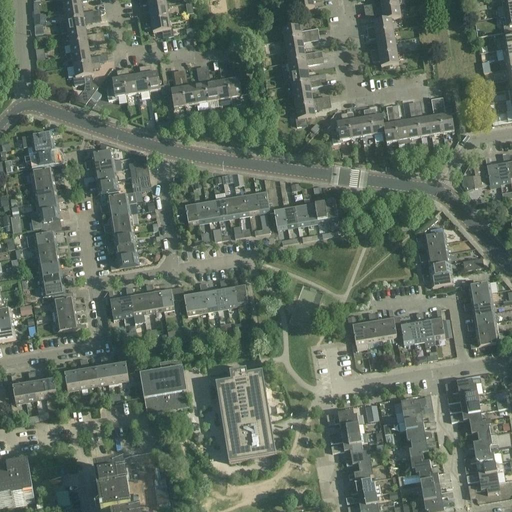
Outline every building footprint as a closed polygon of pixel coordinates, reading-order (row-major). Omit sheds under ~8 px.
[(64,9),(62,10),(62,12),(64,12),(82,9),(81,4),(89,2),(88,0),(66,0),(62,1),(64,9)] [(151,0),(148,1),(140,2),(141,8),(149,6),(150,12),(167,9),(169,9),(169,6),(167,7),(165,0),(151,0)] [(297,10),(295,11),(295,13),(297,13),(315,10),(314,4),(322,3),(321,0),(304,0),(296,2),(297,10)] [(379,0),(380,4),(373,6),(374,13),(381,11),(399,8),(397,0),(379,0)] [(472,3),(474,13),(487,11),(486,7),(480,8),(479,2),(472,3)] [(511,6),(504,8),(497,9),(499,19),(506,18),(511,16),(511,6)] [(381,11),(374,13),(375,17),(382,16),(383,21),(383,22),(391,21),(393,21),(401,19),(403,19),(403,16),(401,17),(399,8),(381,11)] [(90,13),(83,15),(82,9),(64,12),(66,23),(91,19),(90,13)] [(143,20),(139,20),(139,25),(169,20),(168,11),(170,11),(169,9),(167,9),(150,12),(150,17),(143,19),(143,20)] [(46,16),(34,17),(35,26),(47,26),(46,16)] [(62,36),(68,35),(85,32),(85,26),(92,25),(91,19),(66,23),(60,24),(62,36)] [(172,29),(170,29),(169,20),(139,25),(140,30),(144,29),(144,30),(152,29),(153,35),(162,33),(163,40),(174,39),(172,29)] [(374,29),(366,30),(367,36),(375,34),(393,31),(391,23),(394,23),(393,21),(391,21),(383,22),(383,21),(373,23),(374,29)] [(283,31),(280,31),(281,34),(283,33),(285,42),(302,39),(310,38),(309,32),(301,34),(300,28),(283,31)] [(375,34),(367,36),(368,41),(376,40),(377,46),(395,43),(397,42),(396,40),(394,40),(393,31),(375,34)] [(68,35),(65,35),(66,37),(68,37),(70,46),(87,43),(95,42),(94,36),(86,37),(85,32),(68,35)] [(286,51),(284,52),(284,54),(286,54),(304,51),(303,45),(311,44),(310,38),(302,39),(285,42),(286,51)] [(511,38),(501,40),(503,51),(511,49),(511,38)] [(71,55),(69,55),(69,58),(89,54),(88,49),(96,47),(95,42),(87,43),(70,46),(71,55)] [(378,51),(370,53),(371,58),(379,57),(396,54),(395,45),(397,45),(397,42),(395,43),(377,46),(378,51)] [(504,61),(511,59),(511,49),(503,51),(504,61)] [(286,54),(284,54),(284,57),(287,56),(288,65),(314,61),(313,55),(305,56),(304,51),(286,54)] [(89,54),(69,58),(70,60),(72,60),(73,68),(91,66),(99,64),(98,58),(90,60),(89,54)] [(379,57),(371,58),(372,64),(380,63),(381,68),(392,67),(392,70),(399,69),(398,65),(401,65),(400,63),(398,63),(396,54),(379,57)] [(288,65),(290,76),(308,73),(307,67),(315,66),(314,61),(288,65)] [(75,77),(72,78),(74,87),(85,86),(84,78),(93,77),(92,71),(99,70),(99,64),(91,66),(73,68),(75,77)] [(140,77),(135,78),(139,98),(141,98),(141,95),(149,94),(145,68),(139,70),(140,77)] [(158,74),(152,75),(151,68),(145,68),(149,94),(161,92),(161,96),(165,95),(164,87),(160,88),(158,74)] [(128,71),(123,72),(127,98),(136,96),(136,99),(139,98),(135,78),(129,79),(128,71)] [(115,102),(115,100),(127,98),(123,72),(117,73),(118,81),(112,82),(114,92),(107,93),(108,103),(115,102)] [(290,76),(288,77),(288,79),(291,79),(292,87),(310,84),(318,83),(317,77),(309,79),(308,73),(290,76)] [(222,83),(217,84),(219,102),(220,105),(220,108),(232,106),(227,74),(221,75),(222,83)] [(239,80),(233,81),(232,74),(227,74),(232,106),(232,107),(241,105),(240,99),(242,98),(242,97),(250,96),(247,81),(239,82),(239,80)] [(210,77),(204,78),(209,104),(217,103),(217,105),(220,105),(219,102),(217,84),(211,85),(210,77)] [(200,87),(194,88),(197,106),(197,108),(200,108),(200,105),(209,104),(204,78),(198,79),(200,87)] [(52,88),(46,80),(40,84),(46,92),(52,88)] [(187,81),(181,82),(183,90),(186,108),(195,106),(195,109),(197,108),(197,106),(194,88),(188,89),(187,81)] [(177,91),(171,92),(174,110),(174,112),(177,112),(176,109),(186,108),(183,90),(181,82),(176,83),(177,91)] [(294,96),(291,97),(292,99),(294,99),(312,96),(311,90),(319,89),(318,83),(310,84),(292,87),(294,96)] [(86,107),(92,98),(84,92),(76,103),(86,107)] [(73,103),(76,99),(70,95),(67,99),(73,103)] [(294,99),(292,99),(292,102),(294,101),(296,110),(321,106),(320,100),(313,101),(312,96),(294,99)] [(92,101),(88,107),(92,110),(96,104),(92,101)] [(322,111),(321,106),(296,110),(298,122),(296,122),(297,129),(307,127),(305,120),(316,119),(315,113),(322,111)] [(249,108),(245,114),(249,117),(253,116),(252,111),(249,108)] [(444,109),(439,110),(440,117),(443,135),(452,133),(452,136),(455,135),(455,133),(452,115),(446,116),(444,109)] [(375,110),(370,111),(371,119),(374,136),(382,135),(383,137),(385,137),(385,135),(384,127),(383,117),(377,118),(375,110)] [(434,118),(429,119),(432,137),(432,139),(435,139),(434,136),(443,135),(440,117),(439,110),(433,111),(434,118)] [(365,120),(360,121),(363,138),(363,141),(366,140),(365,138),(374,136),(371,119),(370,111),(364,112),(365,120)] [(422,113),(416,114),(417,121),(420,139),(429,137),(430,140),(432,139),(432,137),(429,119),(423,120),(422,113)] [(353,114),(347,115),(349,123),(352,140),(360,139),(361,141),(363,141),(363,138),(360,121),(354,122),(353,114)] [(412,122),(406,123),(409,141),(409,143),(412,143),(411,140),(420,139),(417,121),(416,114),(410,115),(412,122)] [(340,144),(340,142),(352,140),(347,115),(341,116),(343,124),(337,125),(339,135),(332,136),(333,146),(340,144)] [(399,117),(393,118),(395,125),(398,143),(398,147),(410,145),(409,143),(409,141),(406,123),(401,124),(399,117)] [(384,127),(385,135),(385,137),(387,145),(387,147),(390,147),(389,144),(398,143),(395,125),(393,118),(388,119),(389,126),(384,127)] [(315,136),(321,130),(317,126),(311,132),(315,136)] [(24,150),(34,149),(54,145),(53,139),(61,137),(60,133),(22,140),(24,150)] [(34,149),(35,159),(56,155),(63,154),(63,151),(55,152),(54,145),(34,149)] [(303,152),(309,158),(316,151),(309,145),(303,152)] [(92,156),(93,163),(86,164),(86,168),(114,163),(113,152),(92,156)] [(63,154),(56,155),(35,159),(37,169),(57,166),(56,159),(64,157),(63,154)] [(504,165),(497,166),(500,186),(510,185),(506,157),(502,157),(504,165)] [(144,158),(134,160),(136,170),(148,168),(147,159),(144,158)] [(465,180),(462,185),(462,188),(467,194),(473,191),(473,188),(474,188),(475,191),(486,189),(486,188),(490,187),(490,188),(490,192),(501,190),(500,186),(497,166),(490,167),(489,159),(485,160),(487,168),(483,169),(483,168),(474,170),(475,178),(473,179),(465,180)] [(120,162),(114,163),(86,168),(87,171),(94,170),(95,176),(116,173),(122,172),(120,162)] [(148,169),(138,171),(139,180),(149,178),(148,169)] [(32,174),(34,185),(54,181),(62,180),(62,177),(54,178),(53,171),(32,174)] [(89,185),(89,188),(117,183),(116,173),(95,176),(97,183),(89,185)] [(245,188),(243,179),(233,177),(235,190),(245,188)] [(140,180),(142,191),(151,190),(149,178),(140,180)] [(62,180),(54,181),(34,185),(36,195),(56,191),(55,185),(63,183),(62,180)] [(117,183),(89,188),(90,191),(98,190),(99,197),(119,194),(117,183)] [(37,205),(58,201),(65,200),(65,197),(57,198),(56,191),(36,195),(37,205)] [(267,194),(256,196),(260,216),(270,215),(267,194)] [(101,208),(101,211),(137,206),(135,195),(107,200),(109,207),(101,208)] [(225,195),(215,197),(216,202),(220,223),(230,221),(226,201),(225,195)] [(250,218),(260,216),(256,196),(246,197),(250,218)] [(246,197),(237,199),(240,220),(250,218),(246,197)] [(230,221),(240,220),(237,199),(226,201),(230,221)] [(65,200),(58,201),(37,205),(39,215),(59,211),(58,204),(66,203),(65,200)] [(210,225),(220,223),(216,202),(206,204),(210,225)] [(336,202),(325,203),(329,224),(339,222),(336,202)] [(315,205),(318,226),(329,224),(325,203),(315,205)] [(206,204),(196,206),(200,226),(210,225),(206,204)] [(315,205),(305,207),(308,227),(318,226),(315,205)] [(136,206),(101,211),(102,215),(110,214),(111,220),(131,217),(138,216),(136,206)] [(187,217),(177,218),(178,222),(179,230),(189,228),(200,226),(196,206),(185,208),(187,217)] [(298,229),(308,227),(305,207),(295,208),(298,229)] [(295,208),(285,210),(288,231),(298,229),(295,208)] [(277,233),(288,231),(285,210),(274,212),(277,233)] [(39,215),(31,216),(34,232),(41,231),(50,230),(62,227),(61,222),(59,211),(39,215)] [(105,232),(133,227),(131,217),(111,220),(112,227),(104,229),(105,232)] [(11,228),(9,218),(3,219),(5,229),(11,228)] [(11,219),(13,235),(21,234),(19,218),(11,219)] [(419,238),(425,237),(424,235),(438,222),(435,220),(418,236),(419,238)] [(263,232),(263,237),(271,236),(270,231),(269,226),(262,227),(263,232)] [(42,236),(35,238),(36,248),(57,245),(56,235),(63,233),(62,227),(50,230),(41,231),(42,236)] [(113,234),(114,240),(135,237),(133,227),(105,232),(105,235),(113,234)] [(233,230),(235,242),(243,240),(243,235),(242,236),(241,229),(233,230)] [(213,233),(215,245),(223,244),(222,239),(221,231),(213,233)] [(243,235),(243,240),(251,239),(250,231),(242,233),(243,235)] [(202,242),(203,247),(211,246),(209,235),(201,236),(202,242)] [(425,243),(426,249),(446,246),(444,235),(417,240),(417,244),(425,243)] [(114,240),(115,248),(108,249),(108,252),(136,247),(135,237),(114,240)] [(38,258),(59,255),(67,254),(66,250),(58,251),(57,245),(36,248),(38,258)] [(419,257),(420,261),(448,256),(446,246),(426,249),(427,256),(419,257)] [(116,254),(118,260),(138,257),(136,247),(108,252),(109,255),(116,254)] [(67,254),(59,255),(38,258),(40,269),(61,265),(59,258),(67,257),(67,254)] [(151,258),(152,261),(155,263),(158,263),(160,260),(160,256),(157,254),(153,255),(151,258)] [(429,269),(450,266),(448,256),(420,261),(420,264),(428,263),(429,269)] [(118,260),(119,268),(111,269),(112,273),(140,268),(138,257),(118,260)] [(483,260),(464,263),(466,274),(485,270),(483,260)] [(41,279),(62,275),(70,274),(69,270),(62,272),(61,265),(40,269),(41,279)] [(423,278),(423,281),(451,276),(450,266),(429,269),(430,276),(423,278)] [(70,274),(62,275),(41,279),(43,289),(64,285),(63,278),(70,277),(70,274)] [(423,281),(424,284),(431,283),(433,290),(453,287),(451,276),(423,281)] [(249,307),(246,287),(244,279),(240,280),(242,287),(235,288),(238,309),(249,307)] [(220,283),(221,291),(215,292),(218,312),(228,311),(223,282),(220,283)] [(227,282),(223,282),(228,311),(238,309),(235,288),(228,289),(227,282)] [(469,292),(471,298),(491,295),(489,284),(461,289),(462,293),(469,292)] [(61,297),(62,302),(74,300),(73,294),(65,296),(64,285),(43,289),(45,299),(61,297)] [(207,285),(204,286),(208,314),(218,312),(215,292),(208,293),(207,285)] [(161,293),(154,294),(153,286),(150,287),(154,315),(165,313),(161,293)] [(200,286),(201,294),(195,295),(198,316),(208,314),(204,286),(200,286)] [(144,317),(154,315),(150,287),(146,287),(148,295),(141,296),(144,317)] [(183,289),(177,290),(179,302),(185,301),(188,317),(198,316),(195,295),(184,297),(183,289)] [(124,320),(134,318),(130,290),(126,291),(128,298),(121,299),(124,320)] [(133,290),(130,290),(134,318),(135,318),(136,326),(145,324),(144,317),(141,296),(134,297),(133,290)] [(177,290),(172,291),(161,293),(165,313),(175,311),(174,303),(179,302),(177,290)] [(114,322),(124,320),(121,299),(114,301),(113,293),(109,294),(114,322)] [(464,306),(465,310),(493,305),(491,295),(471,298),(472,305),(464,306)] [(74,300),(62,302),(54,303),(55,314),(84,309),(83,306),(75,307),(75,304),(74,300)] [(473,312),(474,318),(495,315),(493,305),(465,310),(465,313),(473,312)] [(23,318),(33,316),(31,308),(21,309),(23,318)] [(55,314),(57,324),(78,320),(77,314),(84,312),(84,309),(55,314)] [(11,310),(3,312),(0,312),(0,323),(13,321),(11,310)] [(396,331),(394,319),(393,311),(389,312),(390,320),(383,321),(387,342),(397,340),(396,331)] [(438,320),(431,321),(435,342),(454,339),(451,321),(443,322),(441,311),(437,312),(438,320)] [(375,314),(372,315),(377,348),(387,347),(387,342),(383,321),(377,322),(375,314)] [(420,315),(421,323),(425,343),(426,349),(436,347),(435,342),(431,321),(425,322),(423,314),(420,315)] [(367,350),(377,349),(372,315),(369,315),(370,323),(363,324),(367,345),(367,350)] [(418,323),(411,324),(415,345),(425,343),(420,315),(417,316),(418,323)] [(468,330),(496,325),(495,315),(474,318),(475,325),(467,326),(468,330)] [(356,325),(355,318),(351,318),(356,347),(367,345),(363,324),(356,325)] [(400,318),(394,319),(396,331),(401,330),(404,347),(415,345),(411,324),(401,326),(400,318)] [(78,320),(57,324),(59,334),(87,330),(87,326),(79,327),(78,320)] [(0,333),(14,331),(13,321),(0,323),(0,333)] [(476,332),(477,339),(498,335),(496,325),(468,330),(469,333),(476,332)] [(0,344),(16,341),(14,331),(0,333),(0,344)] [(500,346),(498,335),(477,339),(479,345),(471,347),(471,351),(500,346)] [(116,364),(119,385),(130,383),(125,355),(121,355),(122,363),(116,364)] [(109,386),(104,358),(101,359),(102,366),(96,367),(99,388),(109,386)] [(108,358),(104,358),(109,386),(119,385),(116,364),(109,365),(108,358)] [(89,361),(85,362),(89,390),(99,388),(96,367),(91,368),(89,361)] [(140,376),(144,402),(145,402),(147,417),(190,410),(189,404),(183,369),(182,361),(160,365),(161,373),(144,375),(140,376)] [(89,390),(85,362),(80,362),(82,370),(75,371),(78,392),(89,390)] [(231,382),(216,385),(229,465),(276,458),(272,431),(262,368),(253,370),(254,375),(247,376),(247,371),(230,374),(231,382)] [(64,369),(59,370),(61,382),(66,381),(68,393),(78,392),(75,371),(65,373),(64,369)] [(61,382),(59,370),(53,371),(54,379),(44,380),(47,401),(58,399),(55,383),(61,382)] [(30,382),(23,384),(27,405),(37,403),(32,374),(29,375),(30,382)] [(36,374),(32,374),(37,403),(47,401),(44,380),(37,381),(36,374)] [(13,387),(8,388),(10,399),(15,398),(16,404),(16,406),(27,405),(23,384),(17,385),(16,377),(12,378),(13,385),(13,387)] [(447,396),(458,394),(465,393),(465,398),(478,396),(483,395),(481,380),(457,384),(458,390),(452,391),(451,385),(445,386),(447,396)] [(459,399),(454,400),(454,398),(447,399),(448,406),(460,404),(466,403),(467,408),(480,406),(478,396),(465,398),(465,393),(458,394),(459,399)] [(401,404),(403,414),(415,413),(416,417),(422,416),(421,411),(426,411),(427,413),(433,412),(431,398),(425,399),(426,405),(420,406),(414,407),(414,402),(401,404)] [(499,412),(508,411),(507,401),(497,403),(499,412)] [(482,415),(480,406),(467,408),(466,403),(460,404),(461,408),(455,409),(455,407),(449,408),(450,415),(462,413),(468,412),(469,417),(482,415)] [(379,422),(377,407),(370,408),(372,423),(379,422)] [(327,417),(328,427),(334,426),(339,425),(346,424),(346,429),(359,427),(357,416),(354,417),(354,412),(338,415),(339,420),(333,421),(332,417),(327,417)] [(462,418),(457,419),(457,417),(450,418),(452,425),(463,423),(470,422),(471,426),(483,424),(482,415),(469,417),(468,412),(462,413),(462,418)] [(403,414),(404,424),(417,422),(417,427),(424,426),(423,425),(423,421),(428,420),(428,422),(435,421),(434,414),(422,416),(416,417),(415,413),(403,414)] [(417,422),(404,424),(406,433),(418,431),(419,436),(425,435),(424,430),(430,430),(430,432),(436,431),(435,424),(423,425),(424,426),(417,427),(417,422)] [(339,425),(340,430),(335,431),(334,429),(328,430),(330,437),(341,435),(347,434),(348,438),(361,436),(359,427),(346,429),(346,424),(339,425)] [(478,436),(479,440),(491,438),(490,428),(487,428),(486,424),(483,424),(471,426),(471,432),(465,433),(466,437),(472,436),(472,437),(478,436)] [(427,445),(426,440),(432,439),(431,434),(425,435),(419,436),(418,431),(406,433),(407,444),(411,443),(411,447),(427,445)] [(341,435),(342,440),(337,441),(336,438),(330,439),(331,446),(343,444),(349,443),(349,448),(362,446),(361,436),(348,438),(347,434),(341,435)] [(474,450),(475,455),(491,452),(490,448),(493,448),(491,438),(479,440),(479,444),(474,445),(468,446),(468,451),(474,450)] [(343,444),(344,449),(338,450),(338,448),(331,449),(333,456),(350,453),(351,457),(364,455),(362,446),(349,448),(349,443),(343,444)] [(409,452),(410,462),(423,460),(423,456),(429,455),(434,454),(434,449),(427,450),(427,445),(411,447),(412,451),(409,452)] [(471,466),(477,465),(482,464),(483,469),(496,467),(494,456),(499,455),(498,451),(491,452),(475,455),(476,460),(470,461),(471,466)] [(358,467),(359,471),(372,468),(370,458),(367,459),(367,454),(364,455),(351,457),(352,462),(346,463),(347,468),(352,467),(352,468),(358,467)] [(416,477),(419,476),(432,474),(431,468),(437,467),(436,463),(430,464),(430,463),(424,464),(423,460),(410,462),(412,472),(415,472),(416,477)] [(466,476),(478,474),(484,473),(485,478),(498,476),(496,467),(483,469),(482,464),(477,465),(477,469),(472,470),(471,468),(465,469),(466,476)] [(372,468),(359,471),(360,475),(354,476),(348,477),(349,482),(355,481),(356,486),(371,483),(370,479),(374,479),(372,468)] [(129,511),(123,473),(98,477),(99,486),(96,487),(98,499),(101,499),(103,511),(129,511)] [(468,486),(480,484),(486,483),(486,488),(499,485),(498,476),(485,478),(484,473),(478,474),(479,479),(473,480),(473,478),(467,479),(468,486)] [(451,482),(450,475),(438,477),(433,477),(432,474),(419,476),(421,485),(433,483),(434,487),(440,486),(446,485),(452,484),(451,482)] [(0,508),(35,502),(31,477),(22,479),(22,475),(9,477),(10,481),(0,482),(0,508)] [(43,496),(45,482),(34,483),(36,496),(43,496)] [(372,487),(371,483),(356,486),(356,490),(351,491),(351,496),(357,495),(363,494),(364,499),(377,497),(380,497),(378,486),(372,487)] [(452,484),(446,485),(440,486),(434,487),(433,483),(421,485),(422,494),(435,492),(436,497),(442,496),(441,491),(446,490),(447,493),(453,492),(452,484)] [(476,494),(481,493),(481,494),(487,493),(488,497),(501,495),(499,485),(486,488),(486,483),(480,484),(481,489),(475,490),(475,488),(468,489),(471,502),(477,501),(476,494)] [(443,505),(442,500),(448,500),(448,502),(455,501),(453,494),(442,496),(436,497),(435,492),(422,494),(424,504),(436,502),(437,506),(443,505)] [(347,507),(359,505),(359,504),(365,503),(366,508),(378,506),(377,497),(364,499),(363,494),(357,495),(358,500),(353,501),(353,499),(346,500),(347,507)] [(444,511),(444,510),(450,509),(449,504),(443,505),(437,506),(436,502),(424,504),(424,511),(444,511)] [(348,511),(379,511),(378,506),(366,508),(365,503),(359,504),(359,505),(360,509),(354,510),(354,508),(348,509),(348,511)]
